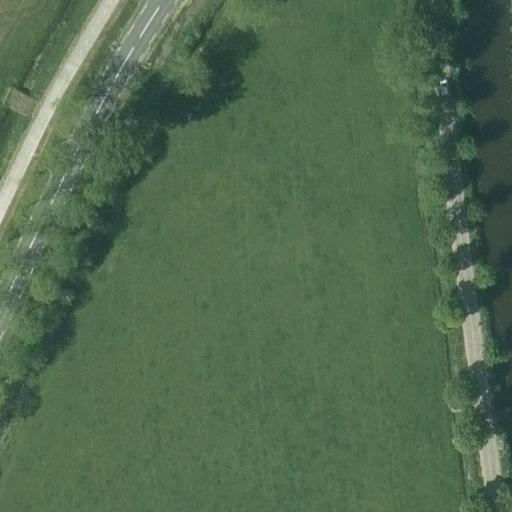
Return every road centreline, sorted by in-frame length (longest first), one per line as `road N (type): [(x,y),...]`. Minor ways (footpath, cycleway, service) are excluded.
road 1 (unclassified): [(502,511),(434,0)]
road 2 (secondary): [(165,0),(101,103),(0,316)]
